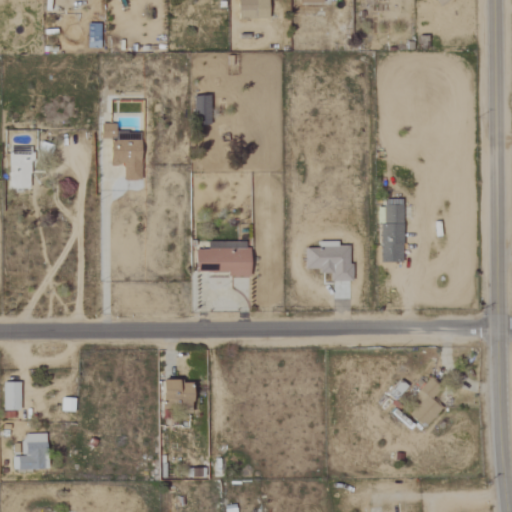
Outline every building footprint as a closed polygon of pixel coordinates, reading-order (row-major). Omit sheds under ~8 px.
[(266,19),(265,0),(235,0),(236,20),(266,19)] [(207,96),(192,96),(191,124),(207,124),(207,96)] [(137,140),(113,140),(113,124),(99,124),(99,139),(107,139),(107,165),(120,165),(121,180),(137,180),(137,140)] [(6,188),(27,188),(28,158),(7,157),(6,188)] [(400,206),(382,206),(382,227),(378,227),(378,263),(399,263),(400,206)] [(348,281),(347,246),(335,246),(335,241),(316,242),(316,248),(302,248),(302,269),(317,269),(317,274),(328,273),(328,282),(348,281)] [(409,398),(416,404),(406,414),(421,428),(439,408),(429,399),(438,389),(427,379),(409,398)] [(157,402),(177,402),(177,406),(187,406),(188,382),(158,380),(157,402)] [(17,383),(1,383),(0,411),(17,411),(17,383)] [(72,399),(60,398),(60,411),(71,412),(72,399)] [(41,433),(22,434),(23,457),(11,457),(12,470),(42,469),(41,433)]
